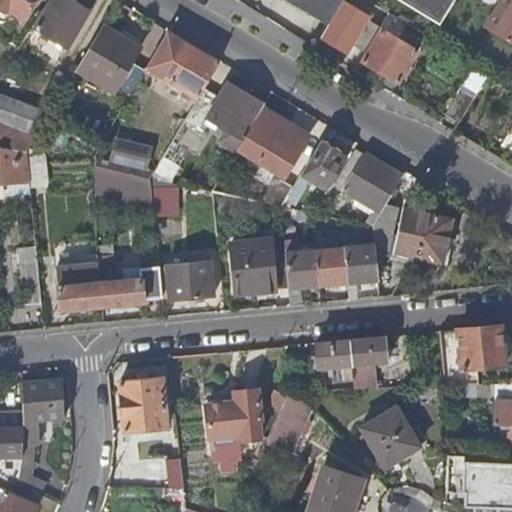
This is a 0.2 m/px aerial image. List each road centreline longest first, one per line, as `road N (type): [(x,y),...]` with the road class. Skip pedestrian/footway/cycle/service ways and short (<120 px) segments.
road 1 (residential): [(511,298),(86,345)]
road 2 (secondary): [(180,0),(511,198)]
road 3 (residential): [(86,345),(88,451),(75,511)]
